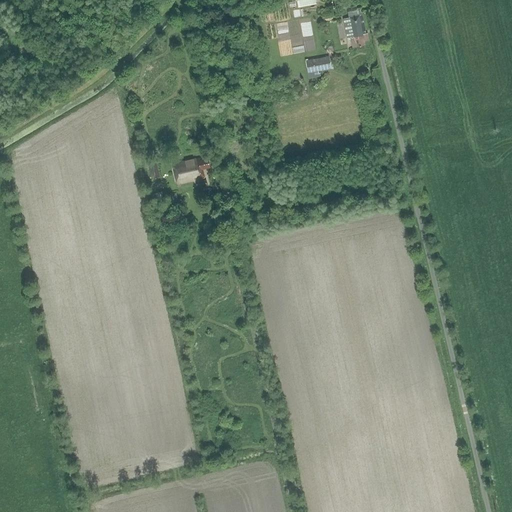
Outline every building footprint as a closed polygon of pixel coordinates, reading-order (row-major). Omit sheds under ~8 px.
[(322,10),(323,17),(333,15),(331,8),(322,10)] [(365,42),(369,41),(367,34),(366,34),(362,15),(344,18),(348,38),(351,38),(353,48),(365,46),(365,42)] [(282,55),(316,51),(312,18),(278,22),(282,55)] [(329,57),(305,61),(308,74),(309,77),(318,75),(317,72),(331,69),(329,57)] [(200,159),(174,165),(178,184),(194,180),(194,178),(198,177),(199,179),(205,177),(203,170),(210,168),(208,159),(201,161),(200,159)] [(155,160),(148,161),(147,160),(144,161),(146,167),(149,167),(151,179),(159,177),(155,160)] [(163,199),(161,192),(150,195),(151,202),(163,199)] [(178,202),(176,193),(166,195),(168,204),(178,202)]
